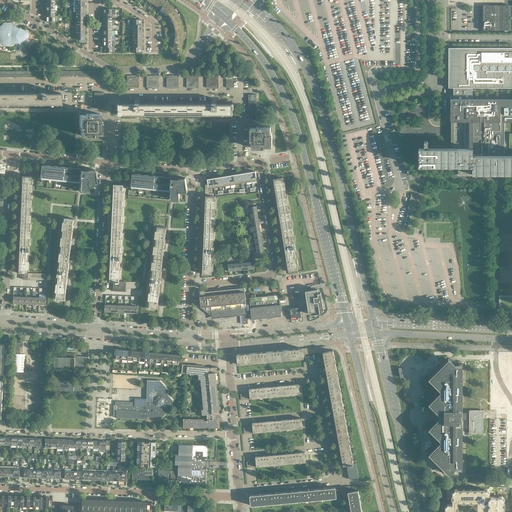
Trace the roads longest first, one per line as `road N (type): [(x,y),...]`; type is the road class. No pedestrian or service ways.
road 1 (secondary): [(372,317),(310,75),(247,4)]
road 2 (secondary): [(231,24),(290,112),(347,321)]
road 3 (residential): [(234,435),(0,430)]
road 4 (residential): [(189,284),(272,274),(262,163)]
road 5 (secondary): [(417,511),(375,334)]
road 6 (secondary): [(350,339),(393,511)]
road 7 (residential): [(95,328),(103,162)]
road 8 (residential): [(3,319),(12,154)]
road 9 (residential): [(152,493),(0,487)]
road 10 (tertiary): [(375,332),(511,340)]
road 11 (tertiary): [(511,330),(375,322)]
road 12 (residential): [(240,95),(110,98)]
road 13 (residential): [(238,489),(331,479),(327,445)]
road 14 (unclassified): [(226,345),(348,335)]
road 15 (unclassified): [(346,324),(226,337)]
